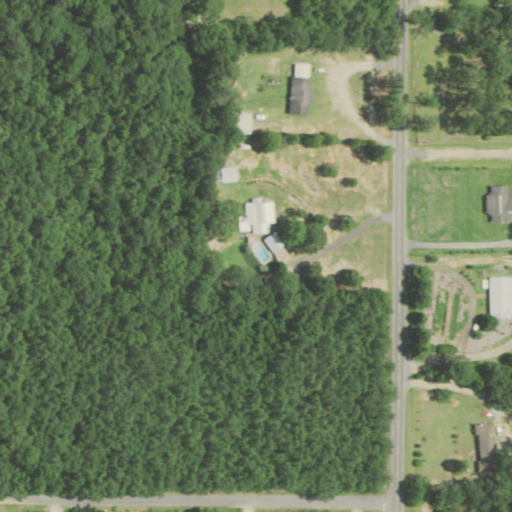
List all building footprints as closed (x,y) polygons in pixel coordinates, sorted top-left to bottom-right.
[(288,114),(309,115),(310,77),(289,76),(288,114)] [(249,131),(249,112),(233,112),(233,131),(249,131)] [(210,182),(235,181),(235,167),(210,168),(210,182)] [(510,185),(492,186),(493,194),(488,194),(488,214),(493,214),(493,222),(511,221),(511,196),(510,197),(510,185)] [(273,223),(273,202),(260,202),(260,200),(244,201),(245,216),(238,216),(238,231),(250,231),(250,234),(268,233),(268,223),(273,223)] [(271,253),(284,245),(275,231),(263,239),(271,253)] [(511,276),(490,277),(491,318),(511,318),(511,276)] [(477,423),(478,467),(496,467),(495,423),(477,423)]
